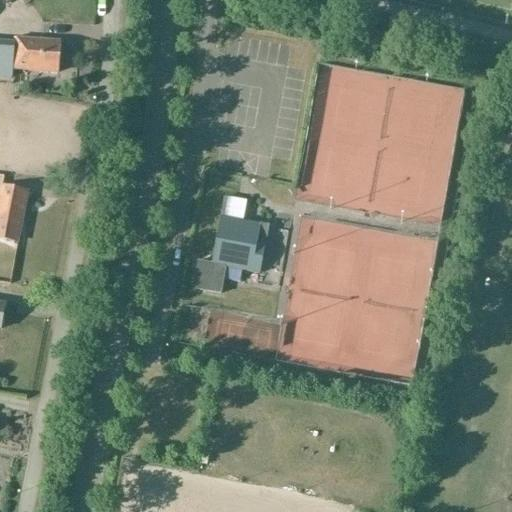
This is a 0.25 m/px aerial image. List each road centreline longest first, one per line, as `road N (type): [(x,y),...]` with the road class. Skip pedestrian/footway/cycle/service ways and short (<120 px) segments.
road 1 (residential): [(27,511),(104,109),(111,0)]
road 2 (unclassified): [(82,511),(151,159),(166,0)]
